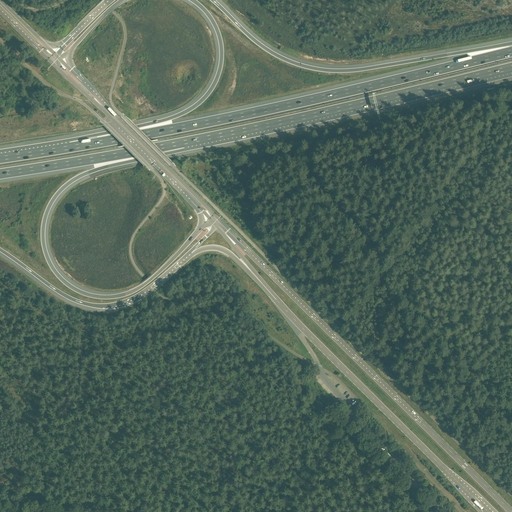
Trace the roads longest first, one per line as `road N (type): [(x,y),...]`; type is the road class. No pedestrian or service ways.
road 1 (motorway): [(511,51),(71,146)]
road 2 (motorway): [(208,218),(153,277),(121,295),(76,290),(45,252),(44,217),(70,182),(190,141)]
road 3 (primary): [(511,511),(216,218)]
road 4 (motorway): [(190,141),(511,67)]
road 5 (motorway): [(511,49),(320,70),(266,50),(212,0)]
road 6 (primary): [(271,295),(487,511)]
road 7 (motorway): [(192,0),(220,43),(220,69),(204,99),(183,113),(71,146)]
road 8 (primary): [(216,218),(59,60)]
road 9 (primary): [(50,61),(208,218)]
road 10 (motorway): [(0,250),(60,294),(98,307),(139,296),(187,256)]
road 11 (motorway): [(0,174),(190,141)]
